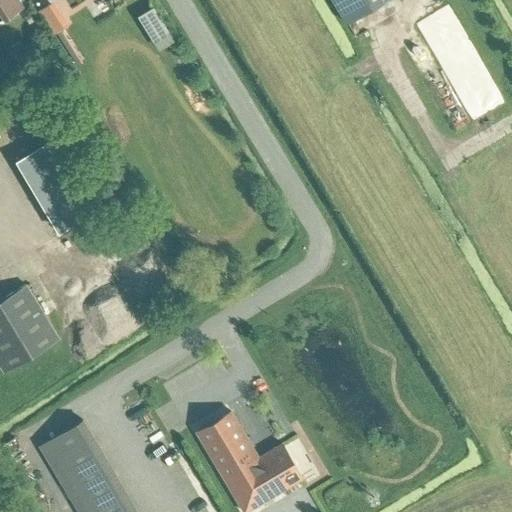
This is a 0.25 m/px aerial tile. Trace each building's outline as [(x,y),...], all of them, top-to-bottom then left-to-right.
[(16,0),(0,0),(0,18),(20,6),(16,0)] [(384,0),(332,0),(345,22),(346,23),(384,0)] [(29,12),(22,16),(27,23),(33,19),(29,12)] [(482,118),(511,98),(511,75),(477,23),(449,42),(438,26),(426,34),(482,118)] [(23,48),(19,42),(6,49),(9,56),(23,48)] [(30,187),(68,165),(52,138),(14,160),(30,187)] [(80,221),(93,246),(128,228),(115,203),(80,221)] [(40,224),(65,233),(69,219),(44,211),(40,224)] [(0,365),(4,371),(58,338),(25,283),(0,298),(0,365)] [(301,476),(280,442),(257,455),(230,409),(195,430),(243,511),(301,476)] [(38,444),(77,511),(138,511),(83,418),(38,444)]
